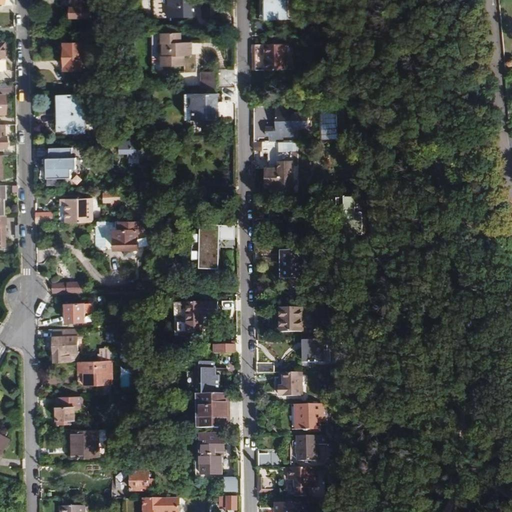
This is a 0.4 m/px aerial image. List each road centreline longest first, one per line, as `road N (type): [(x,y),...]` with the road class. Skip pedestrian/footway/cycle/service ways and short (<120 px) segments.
road 1 (residential): [(249,511),(241,0)]
road 2 (residential): [(26,300),(21,0)]
road 3 (residential): [(30,511),(26,300)]
road 4 (residential): [(488,0),(511,190)]
